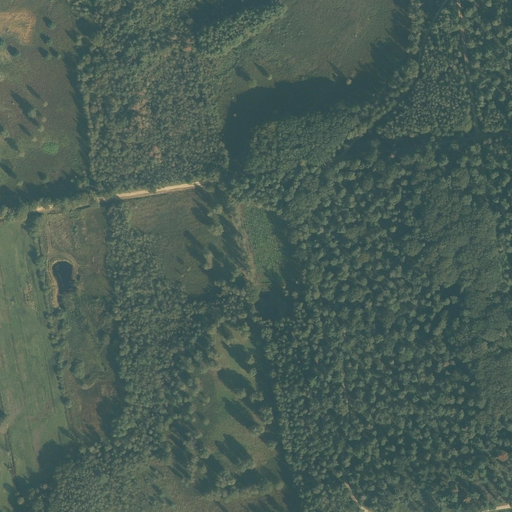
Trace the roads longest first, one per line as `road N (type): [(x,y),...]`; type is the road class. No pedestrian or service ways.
road 1 (track): [(335,160),(308,224),(317,282),(343,326),(343,475)]
road 2 (track): [(477,138),(511,374)]
road 3 (track): [(225,177),(0,214)]
road 4 (track): [(445,0),(413,81),(335,160)]
road 5 (track): [(335,160),(477,138)]
road 6 (track): [(458,0),(477,138)]
road 7 (track): [(225,177),(244,270),(259,292)]
